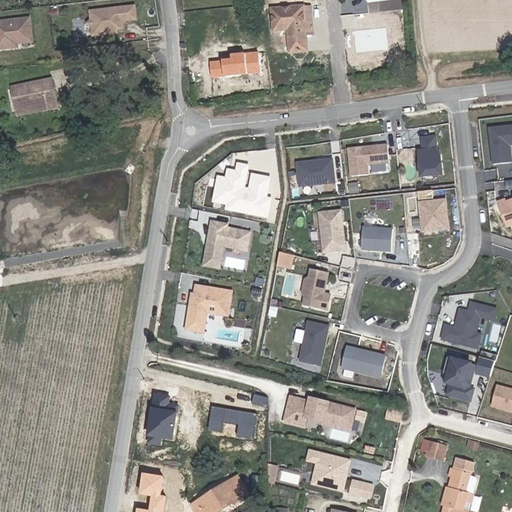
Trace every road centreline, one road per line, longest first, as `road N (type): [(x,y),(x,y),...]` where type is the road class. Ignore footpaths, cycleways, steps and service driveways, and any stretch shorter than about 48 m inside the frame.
road 1 (unclassified): [(109,511),(176,118)]
road 2 (unclassified): [(456,95),(245,119),(176,118)]
road 3 (residential): [(456,95),(472,254),(426,287)]
road 4 (residential): [(426,287),(407,274),(362,269),(350,323),(412,340)]
